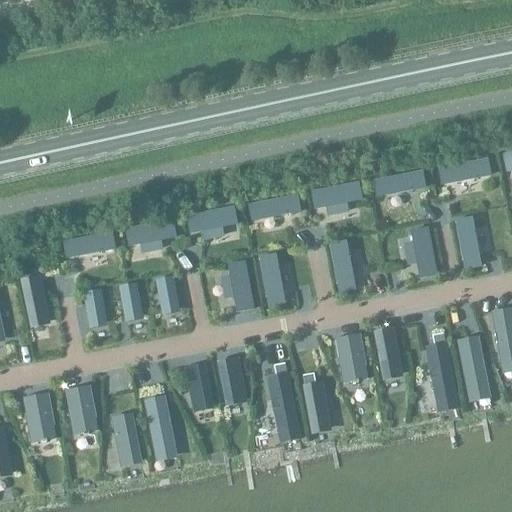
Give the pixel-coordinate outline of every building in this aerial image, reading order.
[(511,158),(499,161),(503,180),(511,178),(511,158)] [(485,163),(436,173),(440,192),(489,182),(485,163)] [(417,175),(368,185),(372,204),(421,194),(417,175)] [(355,187),(306,197),(311,216),(359,206),(355,187)] [(296,199),(243,210),(247,229),(300,218),(296,199)] [(230,211),(182,221),(186,240),(234,230),(230,211)] [(390,212),(369,214),(371,241),(405,238),(403,224),(391,225),(390,212)] [(470,223),(450,227),(460,274),(479,270),(470,223)] [(166,225),(124,234),(128,252),(170,244),(166,225)] [(301,228),(268,237),(276,267),(309,258),(301,228)] [(425,232),(406,236),(416,283),(435,279),(425,232)] [(101,238),(59,247),(63,265),(105,257),(101,238)] [(344,245),(325,249),(335,296),(354,292),(344,245)] [(272,259),(253,263),(263,310),(282,306),(272,259)] [(242,266),(223,270),(233,317),(252,313),(242,266)] [(16,286),(26,335),(47,331),(36,282),(16,286)] [(169,282),(152,285),(158,322),(175,319),(169,282)] [(490,288),(493,302),(511,297),(511,283),(511,284),(490,288)] [(133,290),(116,292),(122,329),(140,326),(133,290)] [(97,296),(80,299),(86,335),(104,332),(97,296)] [(511,299),(492,303),(494,315),(511,312),(511,299)] [(448,310),(449,322),(487,318),(485,306),(448,310)] [(511,325),(510,314),(488,318),(500,379),(511,377),(511,325)] [(118,330),(93,344),(99,354),(124,341),(118,330)] [(390,333),(369,336),(379,388),(399,384),(390,333)] [(357,339),(332,343),(340,390),(365,386),(357,339)] [(55,354),(62,365),(85,351),(79,341),(55,354)] [(477,342),(453,347),(465,408),(488,404),(477,342)] [(444,349),(424,352),(435,419),(455,415),(444,349)] [(235,363),(214,367),(223,412),(244,408),(235,363)] [(202,368),(181,373),(190,418),(211,414),(202,368)] [(285,378),(263,383),(277,448),(299,443),(285,378)] [(318,387),(298,391),(307,441),(328,437),(318,387)] [(87,390),(61,395),(71,441),(97,436),(87,390)] [(45,397),(19,403),(29,450),(55,444),(45,397)] [(162,401),(141,405),(153,468),(174,464),(162,401)] [(327,419),(360,417),(359,405),(327,406),(327,419)] [(131,417),(109,421),(118,474),(140,470),(131,417)] [(251,423),(216,427),(218,445),(253,441),(251,423)] [(186,433),(187,453),(215,452),(214,432),(186,433)] [(0,438),(0,483),(8,482),(0,438)] [(92,452),(59,451),(58,474),(91,475),(92,452)]
